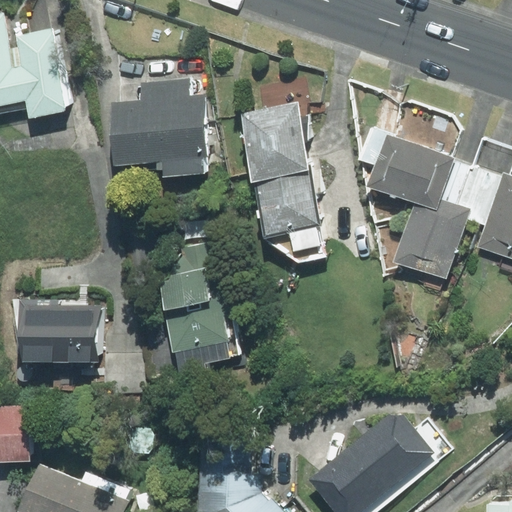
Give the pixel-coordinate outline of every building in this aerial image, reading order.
[(13,10),(0,13),(0,116),(15,113),(12,101),(48,92),(52,109),(80,102),(63,24),(30,32),(32,40),(21,43),(13,10)] [(198,75),(150,81),(152,95),(124,98),(131,160),(223,149),(216,91),(200,93),(198,75)] [(311,98),(258,109),(284,230),(337,217),(311,98)] [(467,153),(399,131),(383,179),(430,194),(409,256),(460,273),(483,204),(453,194),(467,153)] [(511,169),(498,206),(486,242),(511,251),(511,169)] [(225,239),(167,247),(193,366),(251,350),(225,239)] [(122,287),(29,284),(30,360),(123,363),(122,287)] [(50,404),(0,401),(0,454),(48,456),(50,404)] [(368,511),(443,450),(405,405),(328,470),(362,511),(368,511)] [(258,427),(216,426),(214,508),(223,508),(223,511),(294,511),(274,487),(274,470),(259,470),(258,427)] [(140,511),(150,495),(51,462),(34,510),(38,511),(140,511)] [(511,511),(511,502),(501,503),(501,511),(511,511)]
